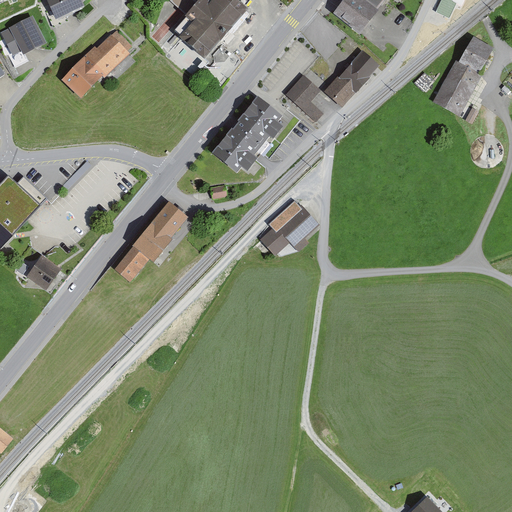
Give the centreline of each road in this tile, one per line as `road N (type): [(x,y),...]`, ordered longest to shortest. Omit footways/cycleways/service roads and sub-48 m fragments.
road 1 (unclassified): [(334,122),(322,246),(327,271),(469,264)]
road 2 (unclassified): [(469,264),(509,168),(506,119),(484,97),(502,59),(488,21)]
road 3 (secondary): [(0,384),(160,185)]
road 4 (secondary): [(169,174),(309,0)]
road 5 (residential): [(334,122),(233,205),(188,203),(160,185)]
road 6 (residential): [(9,157),(6,107),(110,3)]
road 7 (unclassified): [(169,174),(120,152),(9,157)]
road 8 (residential): [(429,0),(390,73),(334,122)]
